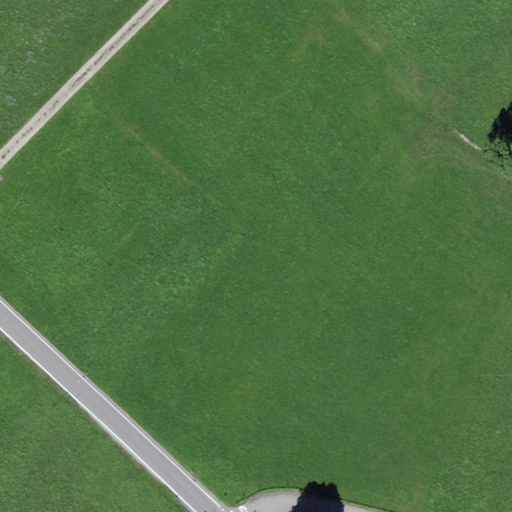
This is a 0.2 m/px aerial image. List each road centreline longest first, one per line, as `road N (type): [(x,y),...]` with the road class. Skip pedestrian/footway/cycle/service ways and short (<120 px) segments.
road 1 (residential): [(210,511),(0,318)]
road 2 (track): [(165,0),(0,167)]
